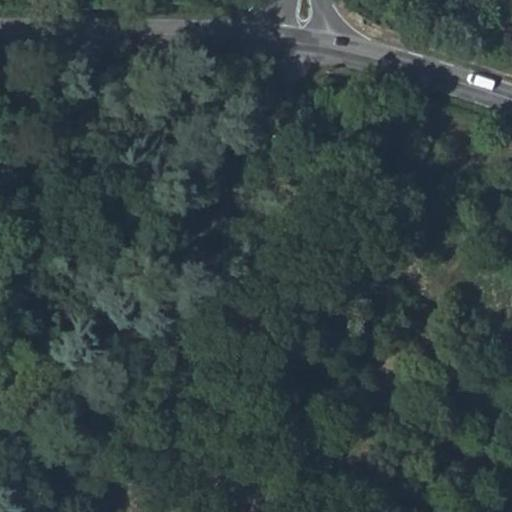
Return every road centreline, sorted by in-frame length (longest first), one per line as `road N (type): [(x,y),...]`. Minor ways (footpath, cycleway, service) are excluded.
road 1 (unknown): [(0,414),(118,321),(200,232),(262,143),(302,42)]
road 2 (secondary): [(302,42),(0,32)]
road 3 (secondary): [(511,99),(302,42)]
